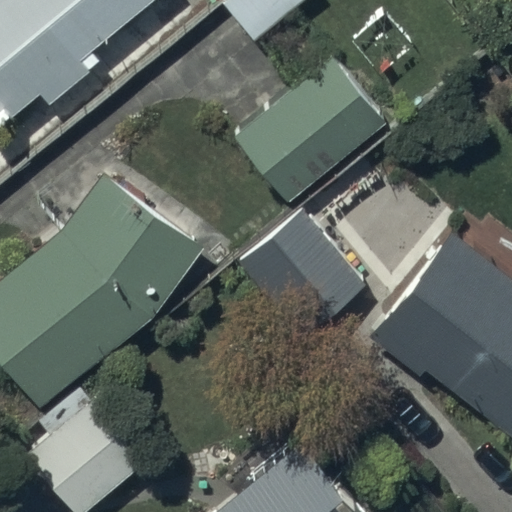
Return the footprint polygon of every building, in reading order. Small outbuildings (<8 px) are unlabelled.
[(0,0),(0,119),(37,91),(47,103),(101,57),(94,49),(151,0),(0,0)] [(226,0),(256,35),(297,0),(226,0)] [(333,52),(234,131),(290,196),(386,119),(333,52)] [(0,356),(38,401),(149,311),(201,238),(101,164),(58,221),(0,271),(0,356)] [(361,282),(299,207),(231,264),(293,338),(361,282)] [(452,224),(370,328),(419,367),(425,360),(511,428),(511,271),(456,227),(452,224)] [(25,448),(77,510),(144,454),(91,392),(25,448)] [(347,511),(295,446),(212,511),(347,511)]
